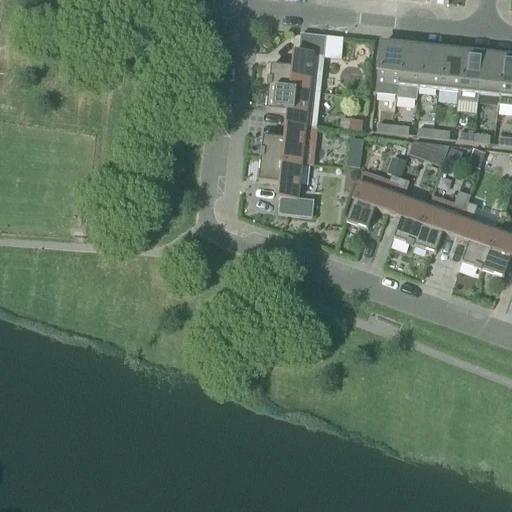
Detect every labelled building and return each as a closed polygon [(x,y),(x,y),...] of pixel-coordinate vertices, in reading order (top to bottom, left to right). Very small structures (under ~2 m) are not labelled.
[(270,69),(267,91),(319,97),(323,60),(325,40),(299,37),(297,57),(293,57),(291,71),(270,69)] [(374,97),(395,99),(401,50),(379,48),(374,97)] [(415,103),(417,91),(421,53),(401,50),(395,99),(395,101),(415,103)] [(417,91),(437,94),(441,55),(421,53),(417,91)] [(437,94),(457,96),(461,57),(441,55),(437,94)] [(457,96),(477,98),(482,59),(461,57),(457,96)] [(477,98),(498,100),(502,61),(482,59),(477,98)] [(511,62),(502,61),(498,100),(497,108),(511,109),(511,62)] [(286,116),(285,129),(315,132),(319,97),(267,91),(265,113),(286,116)] [(262,140),(259,163),(311,168),(315,132),(285,129),(283,143),(262,140)] [(376,136),(391,137),(392,130),(376,129),(376,136)] [(392,130),(391,137),(407,139),(408,132),(392,130)] [(416,140),(432,142),(433,135),(417,133),(416,140)] [(433,135),(432,142),(447,144),(448,136),(433,135)] [(457,144),(472,146),(473,139),(458,137),(457,144)] [(473,139),(472,146),(488,148),(489,141),(473,139)] [(497,149),(511,150),(511,143),(498,142),(497,149)] [(311,168),(259,163),(257,185),(278,187),(277,201),(279,202),(277,218),(311,222),(313,204),(296,202),(299,168),(311,169),(311,168)] [(374,213),(387,217),(399,182),(390,179),(388,185),(362,176),(358,189),(345,225),(367,233),(374,213)] [(399,182),(387,217),(400,222),(392,242),(413,250),(427,212),(402,203),(408,186),(399,182)] [(442,237),(454,242),(467,206),(469,200),(455,195),(450,208),(431,201),(427,212),(413,250),(434,257),(442,237)] [(460,266),(481,274),(495,236),(470,227),(476,210),(467,206),(454,242),(467,246),(460,266)] [(510,261),(511,262),(511,242),(495,236),(481,274),(502,281),(510,261)]
